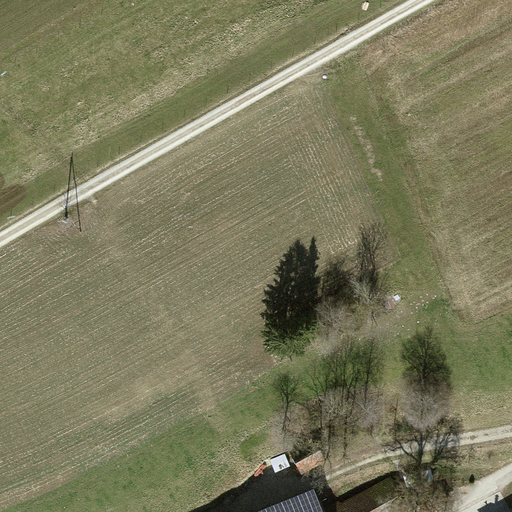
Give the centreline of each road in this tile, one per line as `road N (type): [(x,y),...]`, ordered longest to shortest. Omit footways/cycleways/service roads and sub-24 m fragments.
road 1 (track): [(0,236),(422,0)]
road 2 (track): [(238,511),(414,450),(511,432)]
